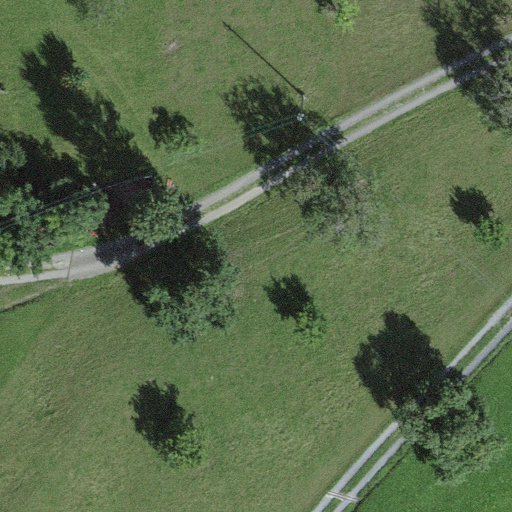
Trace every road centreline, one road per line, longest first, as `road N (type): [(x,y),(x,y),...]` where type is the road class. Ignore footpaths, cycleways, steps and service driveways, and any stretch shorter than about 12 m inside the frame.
road 1 (track): [(0,277),(135,251),(511,48)]
road 2 (track): [(511,321),(339,511)]
